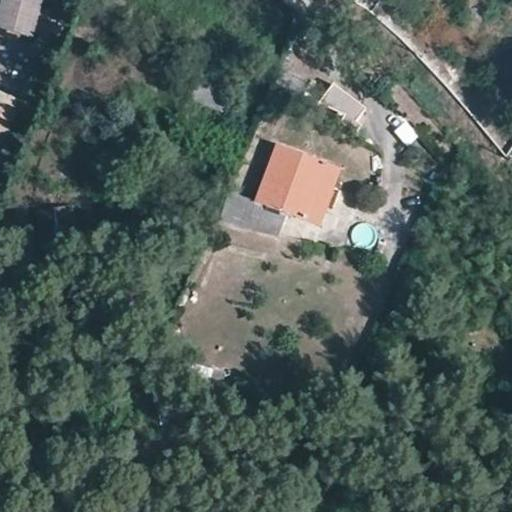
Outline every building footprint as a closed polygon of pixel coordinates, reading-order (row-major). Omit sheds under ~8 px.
[(3,0),(0,12),(0,30),(34,40),(44,0),(3,0)] [(367,108),(333,84),(320,103),(345,116),(341,122),(356,132),(361,125),(355,121),(367,108)] [(0,93),(0,152),(2,154),(26,106),(0,93)] [(327,165),(275,145),(254,201),(240,197),(230,224),(278,237),(287,213),(308,221),(327,165)] [(308,221),(321,226),(341,170),(327,165),(308,221)] [(39,252),(78,246),(72,206),(35,211),(39,252)]
